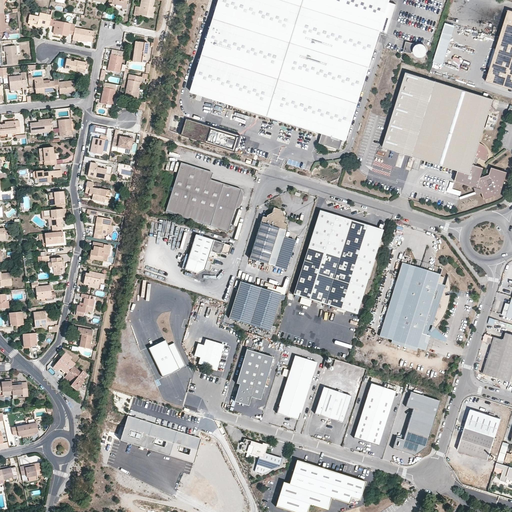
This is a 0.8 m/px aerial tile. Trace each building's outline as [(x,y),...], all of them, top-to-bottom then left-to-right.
[(129,1),(128,0),(109,0),(109,2),(112,3),(112,4),(116,5),(117,4),(122,5),(122,8),(126,9),(128,1),(129,1)] [(152,8),(154,0),(153,0),(141,0),(140,7),(136,6),(134,15),(139,16),(139,15),(140,11),(147,12),(146,16),(152,17),(154,8),(152,8)] [(217,0),(189,93),(322,134),(319,143),(340,149),(342,141),(346,142),(380,31),(389,3),(390,0),(217,0)] [(396,5),(389,3),(380,31),(387,33),(396,5)] [(511,10),(505,9),(483,80),(511,89),(511,10)] [(44,26),(49,27),(50,26),(52,15),(40,13),(39,16),(30,15),(28,24),(30,24),(30,26),(37,27),(37,25),(41,26),(44,26)] [(56,21),(51,20),(50,26),(55,27),(54,33),(55,33),(68,36),(68,34),(73,35),(74,28),(75,25),(70,24),(56,21)] [(456,24),(446,21),(435,59),(445,62),(456,24)] [(78,41),(78,39),(85,41),(92,42),(94,32),(74,28),(73,35),(72,40),(78,41)] [(149,43),(138,42),(136,62),(146,63),(149,43)] [(411,54),(414,44),(405,42),(403,52),(411,54)] [(428,53),(428,50),(427,48),(426,46),(423,44),(421,43),(418,44),(416,44),(414,46),(413,48),(412,51),(413,53),(414,55),(416,57),(418,58),(420,59),(423,58),(425,57),(427,55),(428,53)] [(17,64),(15,46),(3,47),(4,52),(6,51),(8,65),(17,64)] [(119,73),(124,52),(121,51),(112,50),(110,61),(109,66),(108,66),(107,70),(113,71),(119,73)] [(84,73),(87,63),(74,61),(72,61),(71,61),(71,60),(66,59),(64,69),(84,73)] [(476,165),(478,158),(487,161),(489,155),(488,150),(486,147),(484,145),(479,143),(492,99),(406,72),(383,146),(457,170),(454,181),(474,187),(476,193),(481,193),(483,200),(499,196),(506,174),(490,169),(488,176),(482,177),(481,175),(483,167),(476,165)] [(9,77),(10,89),(22,88),(22,90),(27,89),(25,73),(21,73),(21,76),(9,77)] [(142,77),(129,75),(125,97),(135,99),(138,82),(140,82),(141,82),(142,77)] [(35,85),(36,92),(46,91),(46,93),(55,92),(55,90),(54,86),(54,81),(49,82),(49,83),(43,84),(43,77),(34,78),(35,85)] [(75,92),(74,81),(59,82),(58,78),(54,78),(54,81),(54,86),(59,86),(59,90),(60,94),(62,94),(75,92)] [(112,105),(115,90),(104,88),(103,94),(102,100),(101,100),(100,103),(112,105)] [(239,135),(187,118),(181,135),(234,152),(239,135)] [(46,120),(47,122),(39,123),(30,124),(31,134),(53,131),(52,119),(46,120)] [(71,126),(70,119),(58,120),(60,137),(72,135),(72,131),(71,131),(70,126),(71,126)] [(20,133),(19,121),(10,122),(10,124),(5,124),(0,125),(0,134),(15,133),(20,133)] [(93,142),(92,148),(91,148),(91,152),(102,154),(102,151),(104,140),(105,140),(106,136),(100,135),(100,139),(94,138),(93,142)] [(127,139),(125,139),(125,138),(120,137),(119,140),(113,139),(112,146),(130,150),(133,139),(127,138),(127,139)] [(53,147),(43,149),(44,165),(53,165),(57,164),(57,160),(55,161),(54,154),(53,147)] [(97,167),(98,164),(91,163),(89,168),(90,168),(89,171),(88,176),(110,180),(111,175),(106,174),(106,169),(97,167)] [(205,179),(208,172),(180,163),(165,213),(227,233),(234,211),(238,208),(240,206),(242,202),(243,196),(242,192),(241,190),(210,181),(205,179)] [(48,177),(48,176),(52,176),(52,177),(61,177),(60,170),(54,171),(42,172),(42,171),(35,171),(36,179),(37,179),(38,184),(50,183),(50,179),(49,178),(49,177),(48,177)] [(87,181),(85,193),(93,194),(92,199),(104,202),(105,200),(105,197),(106,193),(107,190),(99,188),(99,189),(93,188),(94,182),(87,181)] [(452,189),(454,182),(449,181),(447,192),(460,195),(461,191),(452,189)] [(54,192),(54,198),(55,205),(59,205),(59,209),(64,209),(66,209),(65,204),(64,204),(63,193),(63,192),(54,192)] [(249,260),(264,264),(272,267),(285,271),(294,242),(283,238),(276,236),(278,229),(285,231),(287,225),(283,224),(285,218),(283,217),(284,215),(282,212),(279,212),(280,210),(273,208),(271,214),(267,215),(266,219),(262,217),(249,260)] [(44,217),(51,216),(52,226),(53,232),(62,231),(62,226),(63,226),(62,220),(62,217),(64,217),(64,209),(59,209),(44,211),(44,217)] [(316,222),(317,223),(321,212),(351,221),(351,220),(320,210),(316,222)] [(351,221),(321,212),(317,223),(316,222),(293,294),(356,314),(379,242),(363,237),(367,225),(351,220),(351,221)] [(105,236),(106,232),(111,233),(112,226),(110,226),(106,225),(106,220),(107,218),(97,217),(96,225),(97,225),(96,234),(94,234),(93,238),(100,239),(101,235),(105,236)] [(367,225),(363,237),(379,242),(383,230),(367,225)] [(283,238),(285,231),(278,229),(276,236),(283,238)] [(45,233),(46,244),(64,242),(62,231),(53,232),(45,233)] [(229,255),(231,246),(196,235),(185,269),(198,274),(204,270),(206,261),(212,263),(213,258),(209,257),(210,252),(215,254),(218,255),(221,253),(229,255)] [(90,258),(102,261),(103,253),(107,254),(109,245),(93,242),(92,246),(94,246),(93,250),(91,250),(90,258)] [(50,268),(53,267),(54,274),(54,275),(60,274),(60,268),(63,268),(62,257),(56,258),(51,258),(51,263),(48,263),(48,268),(50,268)] [(424,341),(426,334),(430,323),(432,324),(435,327),(438,323),(444,311),(447,304),(449,292),(449,286),(447,274),(444,285),(441,284),(443,276),(439,275),(439,274),(403,262),(380,336),(394,340),(425,350),(427,342),(424,341)] [(272,267),(264,264),(261,272),(269,275),(272,267)] [(0,272),(0,285),(12,285),(10,273),(1,274),(1,272),(0,272)] [(88,285),(89,283),(99,284),(99,282),(103,283),(105,275),(89,272),(89,274),(86,273),(83,284),(88,285)] [(51,293),(50,285),(38,286),(38,282),(31,282),(32,287),(36,287),(37,299),(46,298),(51,298),(51,293)] [(280,295),(241,282),(229,319),(269,332),(280,295)] [(0,308),(9,308),(8,301),(7,301),(6,294),(0,294),(0,308)] [(92,311),(94,300),(93,300),(94,296),(82,294),(81,298),(84,298),(83,306),(78,305),(77,311),(76,315),(78,315),(83,316),(83,312),(87,313),(88,310),(92,311)] [(502,315),(511,318),(511,299),(510,304),(507,303),(505,305),(502,315)] [(46,326),(46,321),(45,316),(47,316),(47,311),(34,312),(35,327),(46,326)] [(24,325),(23,312),(9,313),(10,326),(24,325)] [(77,333),(82,334),(80,347),(89,349),(93,330),(78,327),(77,333)] [(503,338),(494,335),(482,372),(511,380),(511,333),(505,331),(503,338)] [(36,333),(31,333),(23,334),(24,347),(31,346),(37,346),(36,333)] [(163,378),(186,367),(172,338),(149,350),(163,378)] [(437,354),(425,350),(394,340),(387,359),(430,373),(437,354)] [(201,359),(199,365),(217,371),(225,346),(207,341),(205,347),(201,359)] [(195,357),(201,359),(205,347),(199,345),(195,357)] [(248,350),(238,385),(241,386),(236,399),(247,402),(248,397),(252,398),(261,401),(275,359),(248,350)] [(53,367),(65,377),(73,366),(75,364),(70,360),(71,358),(65,353),(53,367)] [(277,414),(299,421),(317,364),(296,357),(277,414)] [(73,366),(65,377),(72,383),(70,385),(76,390),(83,382),(81,381),(83,379),(86,374),(82,371),(81,373),(76,369),(73,366)] [(6,379),(6,381),(1,382),(1,383),(0,383),(0,395),(2,395),(2,392),(12,391),(11,383),(11,379),(6,379)] [(22,385),(17,385),(17,383),(11,383),(12,391),(12,394),(12,395),(22,394),(22,385)] [(394,391),(371,384),(354,437),(377,444),(394,391)] [(315,415),(343,424),(352,397),(324,388),(315,415)] [(438,402),(411,393),(407,406),(413,409),(403,441),(397,440),(395,450),(413,456),(425,447),(438,402)] [(249,407),(252,398),(248,397),(247,402),(236,399),(235,402),(249,407)] [(500,418),(470,409),(458,449),(488,460),(500,418)] [(194,438),(131,418),(122,442),(192,464),(197,465),(203,440),(194,438)] [(34,435),(34,433),(38,432),(36,423),(26,425),(29,436),(34,435)] [(29,436),(26,425),(11,428),(13,436),(18,434),(18,437),(23,436),(24,437),(29,436)] [(244,440),(241,450),(252,453),(252,455),(260,457),(256,472),(263,474),(280,466),(282,459),(266,454),(268,447),(244,440)] [(498,456),(504,457),(508,442),(502,441),(498,456)] [(365,482),(296,460),(288,484),(282,482),(275,507),(291,511),(306,511),(309,504),(327,510),(330,498),(348,504),(350,497),(359,500),(365,482)] [(511,466),(496,461),(495,466),(502,468),(499,479),(505,481),(506,478),(511,480),(511,466)] [(35,466),(30,467),(30,465),(20,467),(21,475),(26,474),(27,477),(37,476),(35,466)] [(17,477),(14,467),(6,469),(6,467),(0,468),(3,479),(17,477)]
